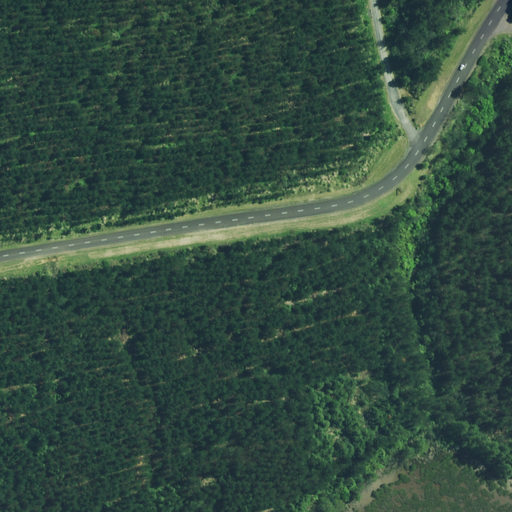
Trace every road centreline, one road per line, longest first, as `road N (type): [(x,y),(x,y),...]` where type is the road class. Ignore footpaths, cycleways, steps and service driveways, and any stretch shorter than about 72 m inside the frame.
road 1 (tertiary): [(0,257),(361,196),(417,151),(502,0)]
road 2 (track): [(417,151),(394,107),(376,0)]
